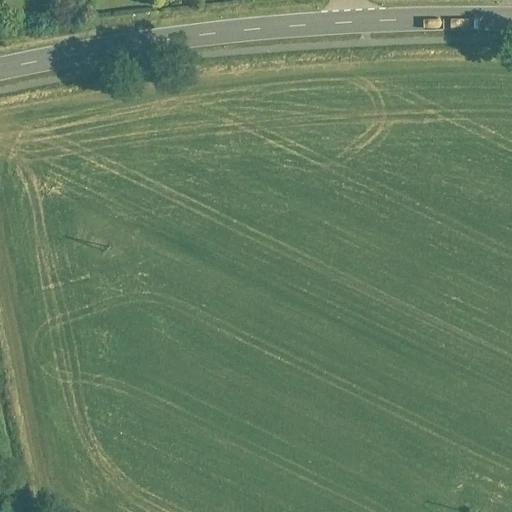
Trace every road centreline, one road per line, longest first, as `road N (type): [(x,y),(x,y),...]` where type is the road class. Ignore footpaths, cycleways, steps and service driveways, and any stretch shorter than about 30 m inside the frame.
road 1 (tertiary): [(0,72),(169,39),(371,24)]
road 2 (tertiary): [(371,24),(511,22)]
